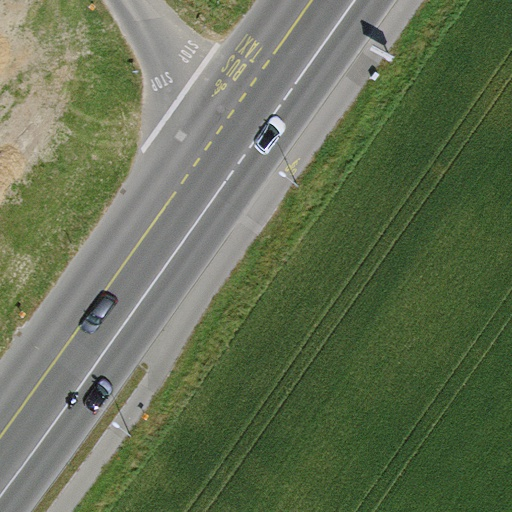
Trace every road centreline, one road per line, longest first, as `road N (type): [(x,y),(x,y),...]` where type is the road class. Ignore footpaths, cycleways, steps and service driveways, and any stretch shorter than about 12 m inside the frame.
road 1 (primary): [(0,460),(231,137)]
road 2 (unclassified): [(131,0),(231,137)]
road 3 (primary): [(231,137),(329,0)]
